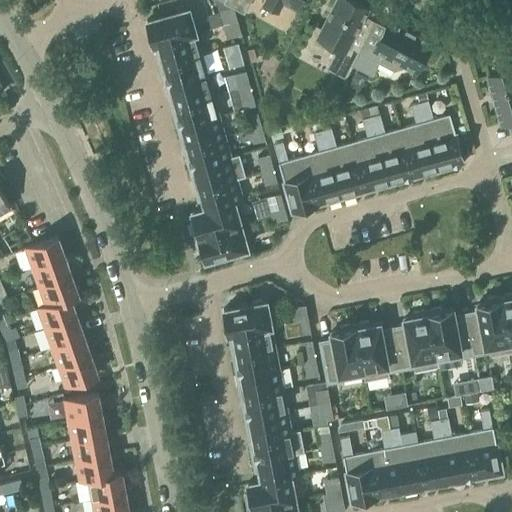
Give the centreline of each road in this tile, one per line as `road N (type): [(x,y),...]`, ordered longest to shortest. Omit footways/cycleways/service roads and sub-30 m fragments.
road 1 (residential): [(490,174),(510,264),(341,297),(310,286),(290,262)]
road 2 (residential): [(290,262),(309,223),(490,174)]
road 3 (residential): [(129,310),(48,105)]
road 4 (residential): [(396,0),(449,28),(490,174)]
road 5 (residential): [(172,511),(129,310)]
road 6 (residential): [(129,310),(290,262)]
